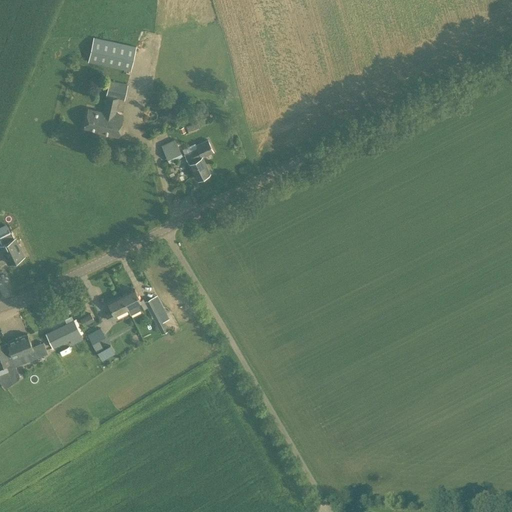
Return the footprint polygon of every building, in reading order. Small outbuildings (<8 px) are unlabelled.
[(131,71),(136,48),(94,38),(88,62),(131,71)] [(115,115),(119,99),(124,101),(128,85),(109,81),(106,96),(103,113),(88,109),(83,128),(98,131),(98,132),(119,137),(123,117),(115,115)] [(195,145),(197,149),(184,155),(196,180),(210,173),(203,158),(214,152),(208,139),(195,145)] [(181,158),(177,150),(179,149),(175,140),(161,146),(170,163),(181,158)] [(18,246),(19,245),(16,238),(15,238),(12,231),(0,236),(0,242),(1,245),(0,245),(0,248),(2,253),(3,253),(9,263),(23,256),(18,246)] [(143,298),(140,299),(135,289),(120,297),(126,308),(136,303),(140,311),(147,307),(143,298)] [(116,317),(115,314),(126,308),(120,297),(109,303),(112,310),(105,315),(108,321),(116,317)] [(145,301),(161,334),(168,330),(152,298),(145,301)] [(84,325),(93,320),(90,314),(80,319),(84,325)] [(53,348),(80,335),(73,320),(46,333),(53,348)] [(101,338),(106,335),(102,326),(89,332),(98,350),(105,347),(101,338)] [(15,366),(47,353),(43,343),(32,347),(27,335),(7,343),(6,342),(0,345),(0,381),(5,388),(20,378),(15,366)] [(104,359),(117,352),(113,344),(100,351),(104,359)]
